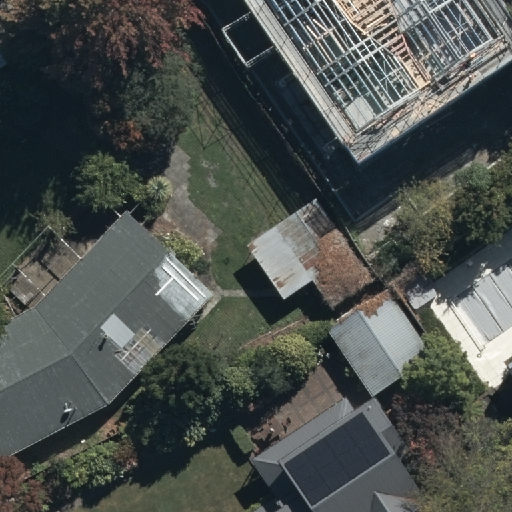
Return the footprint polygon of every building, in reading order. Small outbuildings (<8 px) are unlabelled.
[(271,0),(358,123),(490,32),(468,0),(271,0)] [(300,207),(249,240),(283,293),(313,274),(332,303),(353,290),(300,207)] [(130,209),(31,306),(0,322),(0,456),(103,403),(214,294),(130,209)] [(435,360),(390,289),(331,327),(376,398),(435,360)] [(511,358),(502,366),(511,381),(511,358)] [(422,511),(402,480),(417,471),(376,406),(357,417),(344,397),(248,456),(274,498),(250,511),(422,511)]
